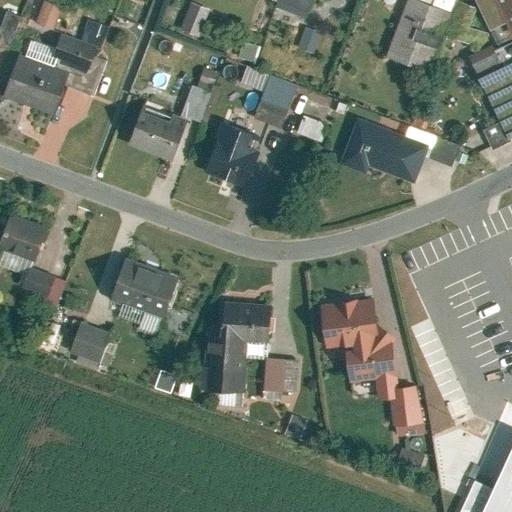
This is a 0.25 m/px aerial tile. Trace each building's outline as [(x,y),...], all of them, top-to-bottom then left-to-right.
[(43,0),(38,25),(57,28),(62,3),(43,0)] [(276,12),(307,23),(315,0),(280,0),(278,6),(276,12)] [(472,67),(501,125),(484,134),(494,154),(511,145),(511,0),(486,0),(477,5),(501,53),(472,67)] [(387,61),(431,78),(453,19),(409,2),(387,61)] [(193,7),(182,35),(200,42),(211,14),(193,7)] [(298,51),(315,57),(323,37),(306,31),(298,51)] [(65,77),(19,60),(5,101),(50,117),(65,77)] [(265,95),(271,79),(247,70),(242,86),(265,95)] [(255,122),(283,131),(298,89),(271,79),(265,95),(255,122)] [(181,119),(201,127),(212,97),(193,90),(181,119)] [(188,128),(144,113),(131,150),(174,165),(188,128)] [(305,119),(298,137),(322,145),(329,127),(305,119)] [(429,149),(359,122),(345,160),(369,169),(415,186),(429,149)] [(225,130),(208,176),(248,191),(260,161),(251,158),(257,142),(225,130)] [(369,169),(345,160),(342,168),(366,178),(369,169)] [(47,229),(11,216),(0,245),(36,258),(47,229)] [(179,283),(129,265),(114,305),(164,324),(179,283)] [(23,286),(48,296),(55,276),(30,267),(23,286)] [(66,280),(55,276),(48,296),(45,302),(56,306),(66,280)] [(393,347),(379,348),(372,298),(322,305),(328,348),(354,345),(355,351),(348,352),(352,383),(377,379),(380,401),(390,399),(394,424),(424,419),(419,385),(398,387),(393,347)] [(64,311),(73,314),(76,302),(68,300),(64,311)] [(204,389),(246,391),(249,342),(269,343),(271,310),(227,307),(226,332),(208,331),(204,389)] [(111,338),(82,327),(71,358),(100,368),(111,338)] [(267,363),(265,394),(283,395),(284,384),(298,385),(299,365),(267,363)] [(293,418),(286,438),(300,443),(307,424),(293,418)] [(511,511),(511,445),(478,511),(511,511)] [(425,458),(404,452),(398,472),(419,479),(425,458)]
